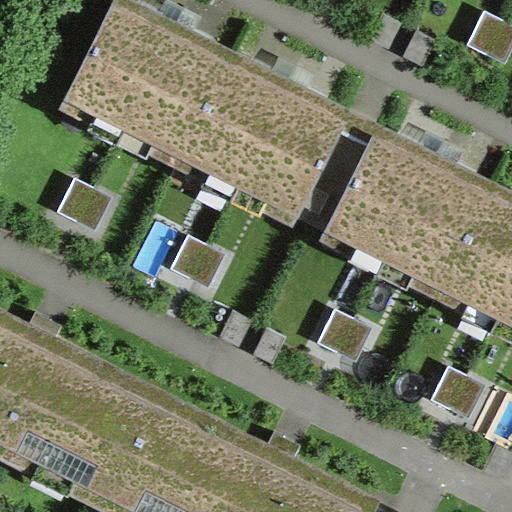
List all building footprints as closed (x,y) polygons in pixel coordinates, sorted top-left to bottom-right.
[(511,189),(134,0),(111,0),(56,111),(511,338),(511,189)] [(511,20),(483,6),(466,41),(503,59),(511,40),(511,20)] [(72,172),(55,207),(92,225),(109,190),(72,172)] [(188,229),(171,264),(209,282),(226,247),(188,229)] [(59,332),(0,302),(0,452),(119,511),(363,511),(375,489),(256,429),(59,332)] [(334,304),(317,338),(354,356),(371,322),(334,304)] [(447,365),(430,400),(467,418),(484,383),(447,365)]
